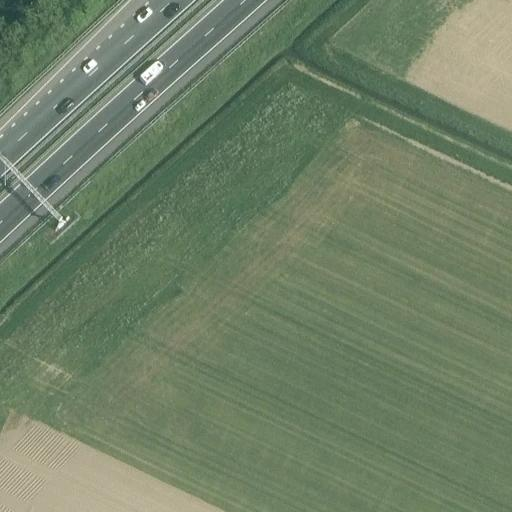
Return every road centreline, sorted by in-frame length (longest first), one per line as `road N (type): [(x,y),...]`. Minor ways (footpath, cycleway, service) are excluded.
road 1 (motorway): [(0,222),(244,0)]
road 2 (motorway): [(173,0),(0,155)]
